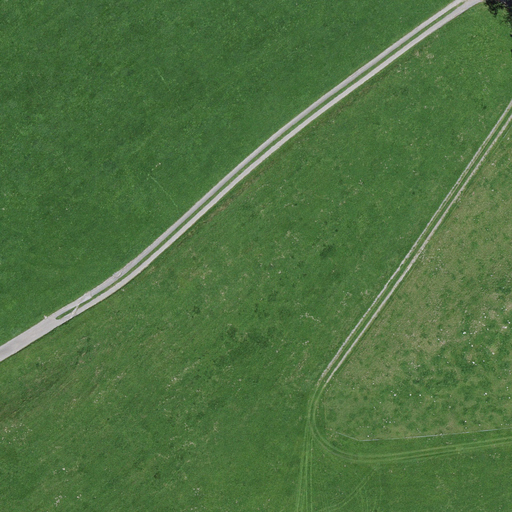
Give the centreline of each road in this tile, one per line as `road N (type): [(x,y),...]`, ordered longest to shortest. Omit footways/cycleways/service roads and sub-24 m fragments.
road 1 (unclassified): [(0,379),(74,332),(352,95),(484,0)]
road 2 (track): [(511,107),(314,396),(303,425),(315,446),(341,460),(393,466),(511,440)]
